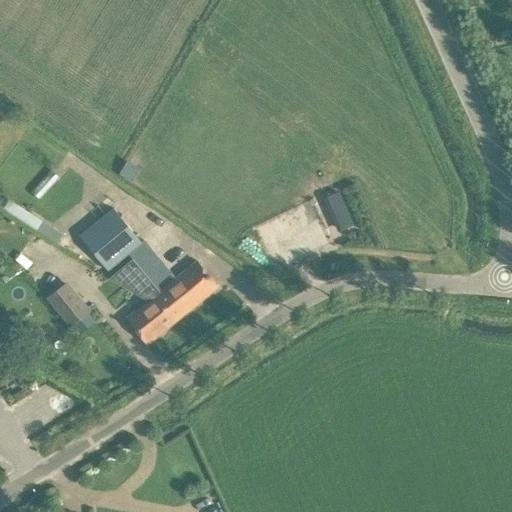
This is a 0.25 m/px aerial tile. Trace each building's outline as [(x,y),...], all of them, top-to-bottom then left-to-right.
[(134,179),(138,165),(125,161),(121,175),(134,179)] [(42,196),(59,173),(50,167),(33,190),(42,196)] [(338,191),(327,196),(342,230),(353,225),(338,191)] [(114,208),(80,236),(108,270),(142,242),(114,208)] [(62,234),(23,209),(20,215),(58,239),(62,234)] [(133,259),(111,277),(139,294),(143,291),(149,300),(126,318),(146,343),(147,343),(147,342),(175,320),(155,296),(160,292),(133,259)] [(218,285),(198,261),(160,292),(155,296),(175,320),(218,285)] [(88,310),(67,284),(50,298),(71,324),(88,310)]
